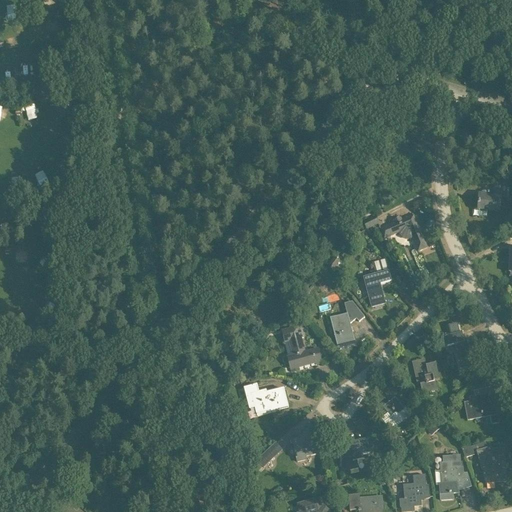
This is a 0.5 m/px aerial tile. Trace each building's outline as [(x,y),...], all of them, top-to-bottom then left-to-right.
[(3,22),(11,22),(12,8),(4,7),(3,22)] [(5,31),(5,45),(14,45),(14,31),(5,31)] [(24,71),(27,79),(35,77),(33,68),(24,71)] [(0,119),(3,120),(8,107),(0,104),(0,119)] [(23,107),(25,121),(37,120),(35,105),(23,107)] [(55,174),(62,169),(58,162),(51,166),(55,174)] [(478,211),(500,212),(501,198),(506,199),(507,188),(494,188),(493,198),(489,198),(489,195),(479,195),(478,211)] [(362,223),(366,230),(379,223),(376,216),(362,223)] [(380,230),(384,239),(399,233),(399,235),(400,236),(400,237),(402,238),(403,239),(404,239),(405,240),(406,240),(408,240),(409,241),(410,240),(412,240),(417,252),(427,248),(414,216),(380,230)] [(27,263),(26,247),(17,248),(17,264),(27,263)] [(44,257),(37,263),(42,268),(49,262),(44,257)] [(340,262),(335,258),(328,266),(336,273),(338,271),(335,268),(340,262)] [(364,278),(372,308),(386,304),(381,285),(392,282),(389,272),(388,272),(385,260),(373,264),(376,275),(364,278)] [(359,322),(365,318),(352,303),(345,305),(347,314),(330,318),(337,345),(355,341),(350,324),(356,319),(359,322)] [(451,336),(441,338),(443,348),(454,345),(460,369),(473,366),(466,339),(464,339),(462,333),(459,333),(457,324),(448,326),(451,336)] [(292,330),(284,332),(286,340),(289,340),(293,356),(292,357),(295,369),(315,364),(316,366),(322,364),(318,350),(305,353),(301,336),(303,336),(300,325),(291,328),(292,330)] [(435,381),(440,380),(436,364),(426,366),(425,360),(412,363),(417,386),(419,386),(421,391),(422,391),(422,394),(427,392),(428,393),(437,391),(435,381)] [(244,389),(250,412),(255,410),(256,415),(271,411),(271,410),(279,408),(279,410),(288,408),(284,389),(267,394),(266,391),(259,393),(257,386),(244,389)] [(475,396),(474,397),(470,398),(470,403),(464,404),(468,421),(490,416),(492,424),(499,423),(497,415),(496,415),(494,403),(489,404),(487,396),(490,395),(489,389),(474,392),(475,396)] [(383,408),(389,415),(382,421),(391,433),(403,423),(407,428),(419,419),(409,407),(404,410),(395,399),(383,408)] [(434,417),(424,425),(429,432),(439,424),(434,417)] [(302,431),(304,438),(292,441),(297,462),(307,460),(306,457),(318,454),(315,439),(311,440),(309,429),(302,431)] [(350,444),(351,450),(342,452),(341,470),(348,472),(359,469),(357,461),(364,460),(363,455),(371,453),(368,440),(350,444)] [(474,456),(473,453),(477,452),(486,484),(507,482),(505,469),(508,468),(508,464),(505,464),(504,449),(490,450),(490,448),(491,448),(489,442),(462,450),(465,458),(474,456)] [(404,448),(400,444),(394,448),(398,453),(404,448)] [(258,460),(265,467),(276,457),(269,450),(258,460)] [(118,460),(113,456),(106,464),(111,469),(118,460)] [(441,473),(435,473),(436,487),(440,487),(441,502),(454,501),(454,494),(458,493),(458,484),(456,484),(456,480),(463,480),(462,469),(461,458),(443,458),(444,464),(440,464),(441,473)] [(388,466),(390,483),(397,482),(395,465),(388,466)] [(382,472),(376,473),(380,486),(385,485),(382,472)] [(414,485),(403,486),(404,500),(399,500),(400,509),(401,509),(401,511),(414,511),(414,508),(421,507),(421,500),(430,499),(429,486),(426,487),(425,476),(413,477),(414,485)] [(359,496),(349,497),(350,511),(358,511),(382,511),(382,499),(360,500),(359,496)] [(299,511),(327,511),(327,508),(322,509),(320,501),(299,507),(299,511)]
